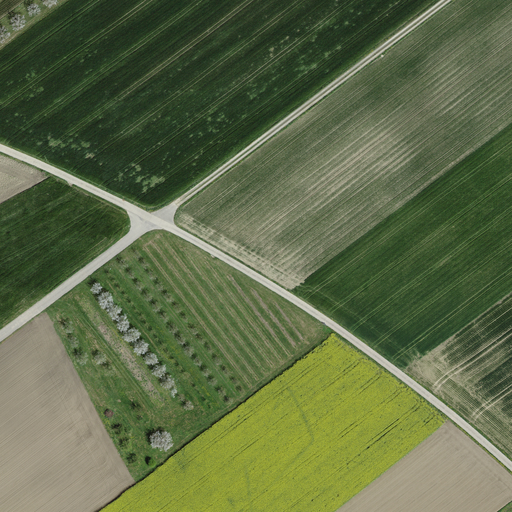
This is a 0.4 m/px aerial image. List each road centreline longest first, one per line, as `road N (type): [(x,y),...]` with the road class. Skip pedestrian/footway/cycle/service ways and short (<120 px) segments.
road 1 (track): [(0,148),(159,221),(327,321),(511,466)]
road 2 (track): [(0,336),(450,0)]
